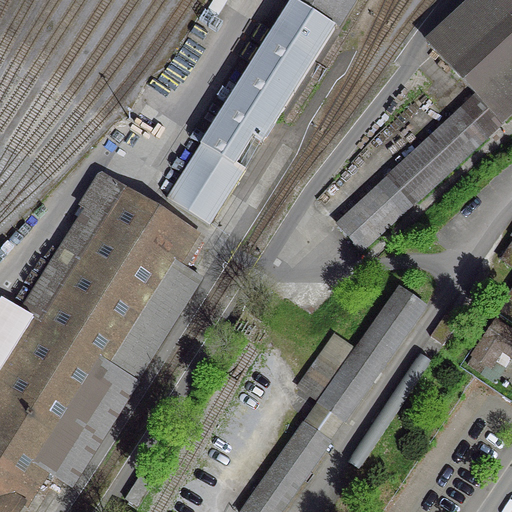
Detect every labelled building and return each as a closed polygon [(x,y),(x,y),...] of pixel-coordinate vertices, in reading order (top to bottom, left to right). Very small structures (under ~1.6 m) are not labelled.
[(291,0),(165,201),(207,228),(350,0),(291,0)] [(511,0),(474,0),(426,44),(475,97),(500,123),(511,111),(511,0)] [(475,97),(336,227),(360,253),(500,123),(475,97)] [(22,306),(41,319),(0,382),(0,511),(23,511),(122,367),(128,373),(138,377),(202,277),(196,271),(186,262),(203,236),(153,200),(100,170),(80,207),(84,210),(66,238),(68,240),(22,306)] [(511,246),(501,263),(511,270),(511,289),(506,299),(511,303),(511,246)] [(318,403),(316,405),(342,423),(423,307),(397,290),(353,353),(333,339),(298,389),(318,403)] [(0,382),(41,319),(22,306),(1,297),(0,298),(0,382)] [(511,335),(494,323),(465,366),(478,374),(484,366),(488,368),(494,360),(502,366),(508,357),(511,359),(511,335)] [(241,511),(279,511),(327,443),(302,425),(241,511)]
